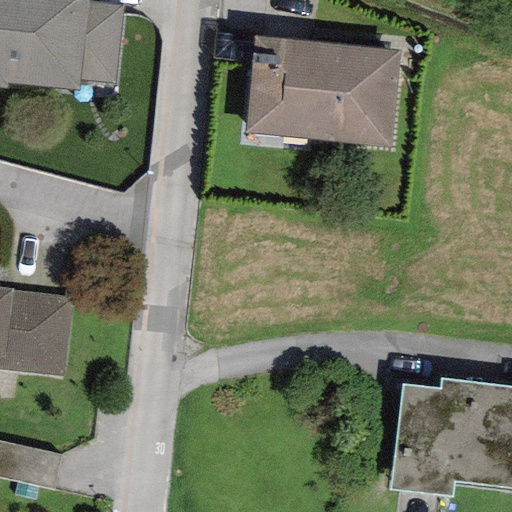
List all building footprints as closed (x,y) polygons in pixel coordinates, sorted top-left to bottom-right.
[(88,0),(0,0),(0,89),(7,90),(8,84),(79,92),(80,81),(88,2),(88,0)] [(88,2),(80,81),(116,85),(124,6),(88,2)] [(398,51),(254,37),(245,135),(389,149),(398,51)] [(0,371),(5,372),(13,292),(12,289),(0,287),(0,371)] [(13,292),(5,372),(65,378),(74,298),(13,292)] [(511,388),(440,381),(439,389),(400,384),(389,490),(452,497),(453,484),(511,490),(511,388)] [(0,478),(52,490),(60,456),(0,442),(0,478)]
